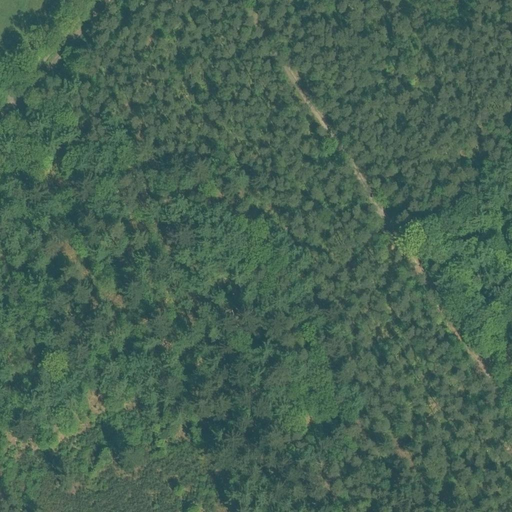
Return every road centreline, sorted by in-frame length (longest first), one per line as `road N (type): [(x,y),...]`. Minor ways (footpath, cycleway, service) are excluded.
road 1 (track): [(239,0),(478,360)]
road 2 (track): [(6,102),(102,0)]
